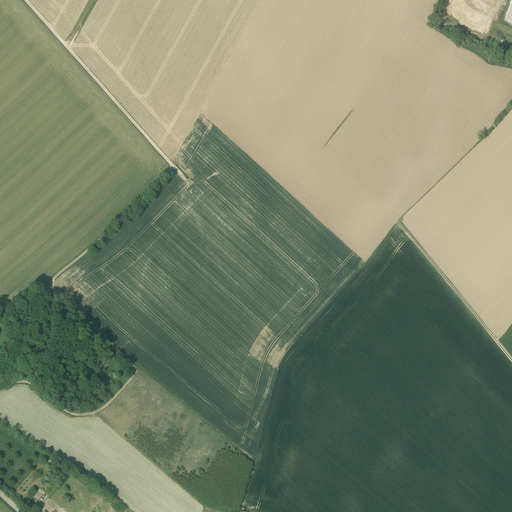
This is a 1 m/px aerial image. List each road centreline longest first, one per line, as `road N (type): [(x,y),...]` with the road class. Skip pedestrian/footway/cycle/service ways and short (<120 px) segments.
road 1 (track): [(0,387),(25,381),(77,415),(103,408),(133,374),(51,281),(171,169),(24,0)]
road 2 (track): [(511,359),(397,225)]
